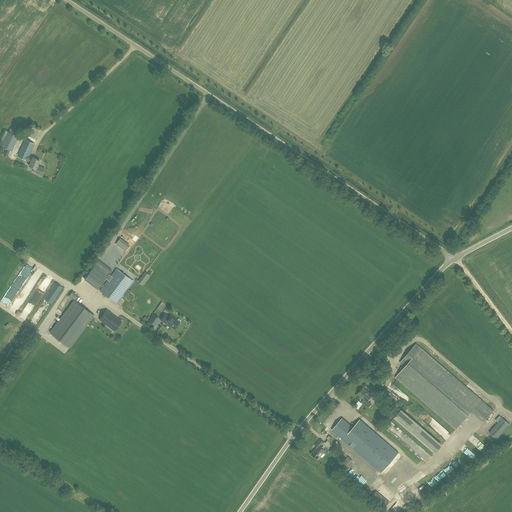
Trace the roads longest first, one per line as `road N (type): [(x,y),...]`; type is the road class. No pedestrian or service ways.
road 1 (unclassified): [(453,259),(65,0)]
road 2 (unclassified): [(240,511),(304,423),(453,259)]
